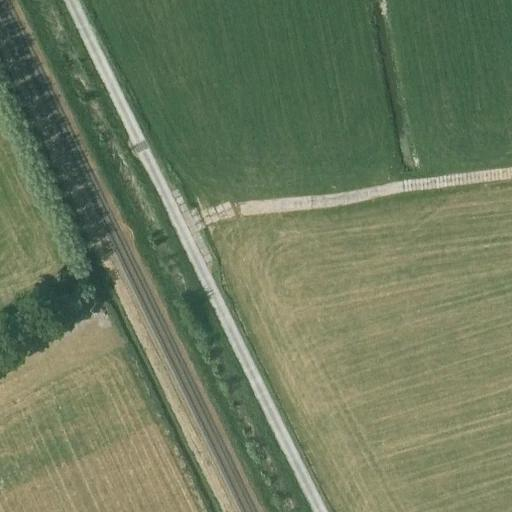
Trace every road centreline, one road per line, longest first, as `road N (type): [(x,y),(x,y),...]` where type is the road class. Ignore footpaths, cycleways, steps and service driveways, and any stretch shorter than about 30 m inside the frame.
road 1 (unclassified): [(70,0),(317,511)]
road 2 (track): [(177,221),(511,173)]
